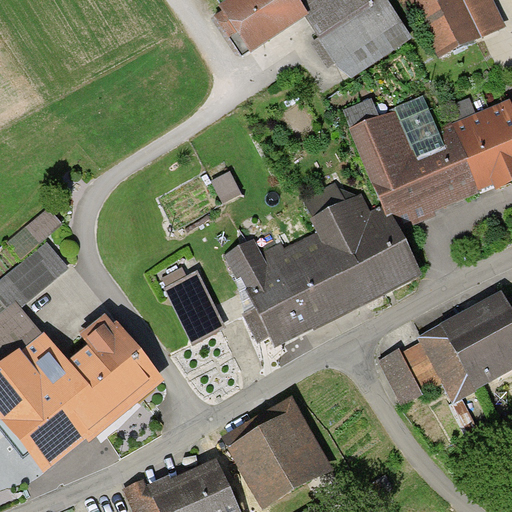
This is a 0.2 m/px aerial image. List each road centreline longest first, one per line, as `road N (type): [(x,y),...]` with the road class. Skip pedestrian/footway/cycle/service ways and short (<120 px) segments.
road 1 (unclassified): [(38,511),(347,344)]
road 2 (unclassified): [(347,344),(414,461),(472,511)]
road 3 (unclassified): [(347,344),(511,257)]
